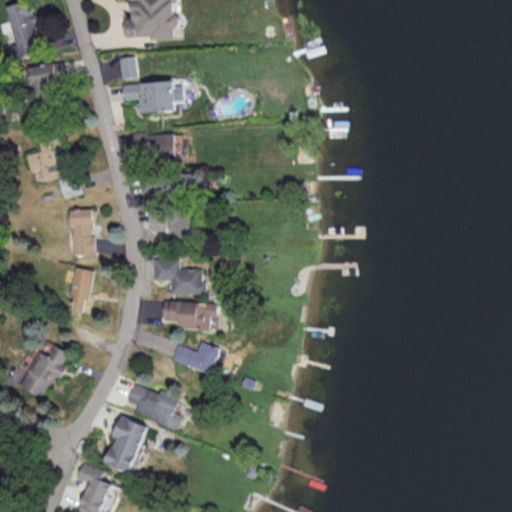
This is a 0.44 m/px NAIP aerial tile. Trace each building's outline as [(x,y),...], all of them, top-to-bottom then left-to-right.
[(26,0),(9,4),(21,55),(44,49),(31,0),(26,0)] [(177,38),(177,25),(182,25),(183,14),(178,14),(178,0),(131,0),(131,14),(127,14),(126,36),(177,38)] [(121,56),(123,77),(138,76),(137,55),(121,56)] [(32,89),(63,88),(62,63),(31,64),(32,89)] [(176,80),(124,82),(125,99),(140,98),(141,111),(177,109),(176,80)] [(175,131),(132,133),(133,155),(152,154),(153,162),(177,161),(175,131)] [(32,170),(42,168),(45,180),(72,173),(62,135),(41,141),(43,150),(28,154),(32,170)] [(193,174),(158,175),(158,196),(194,195),(193,174)] [(82,194),(80,175),(61,177),(63,196),(82,194)] [(73,208),(74,253),(95,253),(94,208),(73,208)] [(172,222),(170,239),(198,241),(200,212),(171,210),(171,215),(160,214),(160,221),(172,222)] [(155,258),(155,279),(172,279),(172,292),(204,292),(204,268),(181,268),(181,259),(155,258)] [(70,295),(74,296),(72,309),(87,312),(96,269),(76,265),(70,295)] [(180,324),(201,325),(201,329),(217,330),(218,302),(164,300),(164,318),(180,318),(180,324)] [(178,343),(172,358),(212,373),(222,347),(203,340),(199,350),(178,343)] [(43,397),(54,375),(61,378),(69,364),(65,362),(70,351),(56,344),(50,355),(42,351),(23,386),(43,397)] [(179,428),(184,414),(176,411),(181,398),(135,381),(128,400),(138,404),(135,412),(179,428)] [(107,462),(132,471),(148,425),(122,415),(114,435),(116,436),(107,462)] [(119,485),(102,479),(105,470),(83,463),(78,478),(89,482),(79,511),(105,511),(107,510),(110,511),(119,485)]
